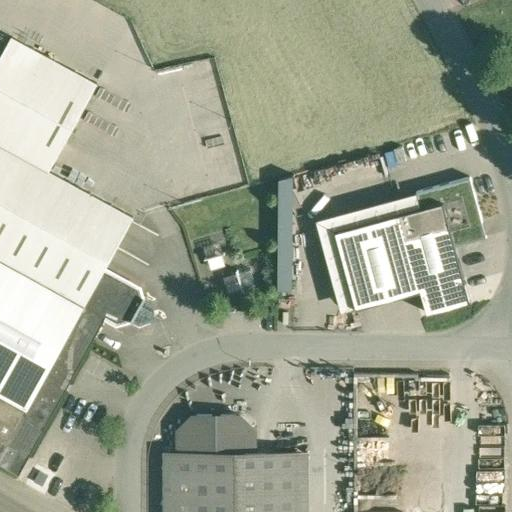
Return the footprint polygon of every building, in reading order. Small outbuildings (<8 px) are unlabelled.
[(0,463),(19,474),(105,318),(116,324),(129,320),(139,326),(161,317),(154,313),(154,311),(152,302),(142,296),(142,294),(142,292),(141,290),(140,288),(105,269),(133,218),(49,171),(97,84),(12,37),(0,57),(0,463)] [(417,187),(419,197),(438,191),(453,244),(485,234),(467,173),(417,187)] [(419,197),(333,221),(356,304),(425,285),(431,307),(468,297),(460,268),(453,244),(438,191),(419,197)] [(254,416),(189,416),(189,430),(179,430),(179,452),(254,452),(254,416)] [(179,452),(175,452),(175,511),(297,511),(297,452),(254,452),(179,452)]
